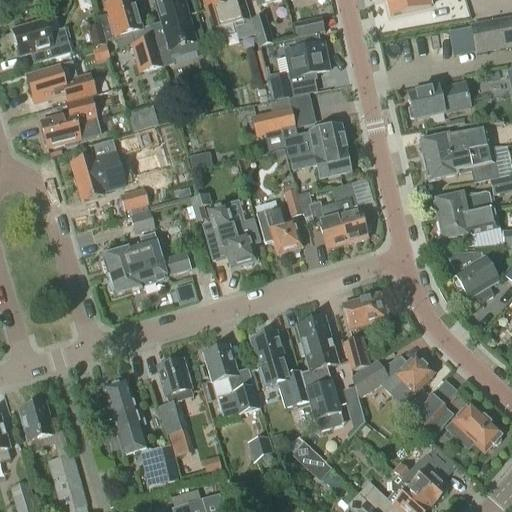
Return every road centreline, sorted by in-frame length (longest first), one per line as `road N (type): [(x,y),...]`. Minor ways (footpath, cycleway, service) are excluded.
road 1 (residential): [(89,349),(402,257)]
road 2 (residential): [(402,257),(346,0)]
road 3 (residential): [(89,349),(48,207),(36,186),(8,180)]
road 4 (residential): [(511,398),(425,314),(402,257)]
